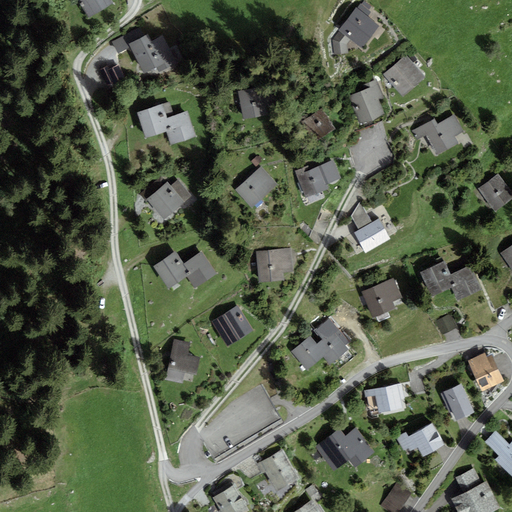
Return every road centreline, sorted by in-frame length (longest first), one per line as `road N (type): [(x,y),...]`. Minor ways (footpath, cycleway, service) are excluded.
road 1 (residential): [(163,458),(117,259),(112,180),(77,71),(138,0)]
road 2 (residential): [(375,131),(287,318),(192,433),(187,452),(196,474)]
road 3 (residential): [(220,468),(385,363),(492,340),(511,351)]
road 4 (residential): [(511,387),(415,511)]
